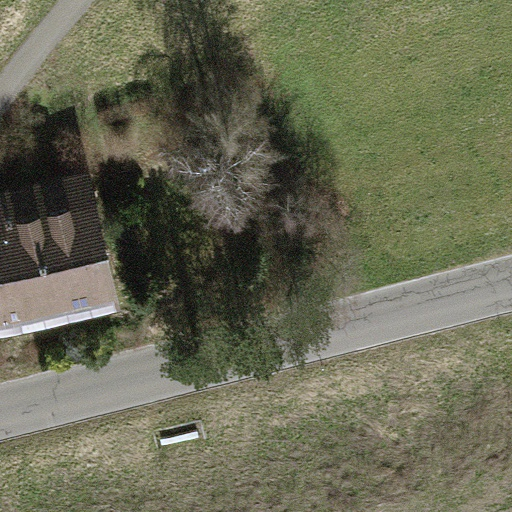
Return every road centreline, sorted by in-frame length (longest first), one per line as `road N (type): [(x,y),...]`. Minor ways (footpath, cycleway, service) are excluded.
road 1 (tertiary): [(0,419),(511,288)]
road 2 (track): [(76,0),(0,95)]
